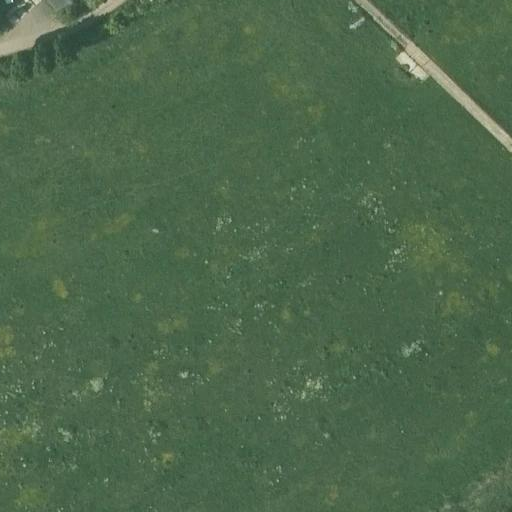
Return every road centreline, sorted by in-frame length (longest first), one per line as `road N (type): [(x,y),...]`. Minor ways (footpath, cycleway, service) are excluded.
road 1 (track): [(356,0),(511,149)]
road 2 (unclassified): [(119,0),(37,46),(0,56)]
